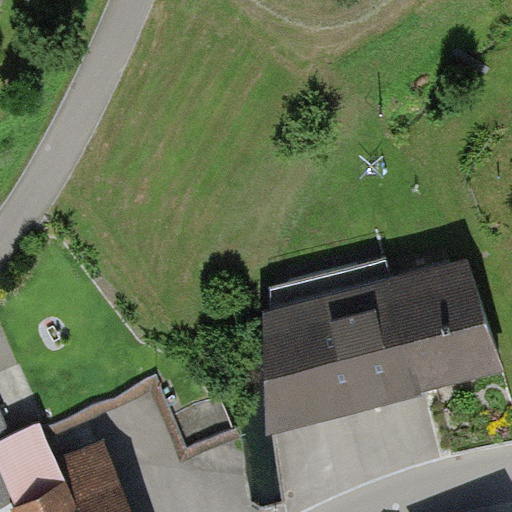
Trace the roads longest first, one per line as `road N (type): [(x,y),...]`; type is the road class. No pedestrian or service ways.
road 1 (residential): [(0,250),(59,156),(135,0)]
road 2 (residential): [(511,474),(382,511)]
